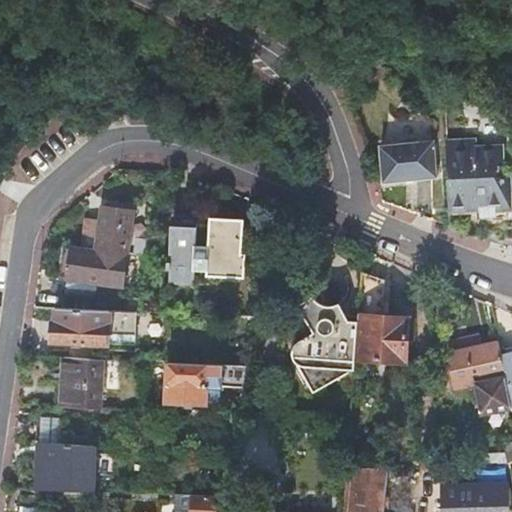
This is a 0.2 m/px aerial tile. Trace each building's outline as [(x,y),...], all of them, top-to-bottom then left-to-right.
[(498,215),(507,251),(510,250),(511,249),(511,207),(508,208),(507,185),(501,175),(500,148),(492,148),(473,149),(472,143),(445,145),(448,211),(451,211),(452,216),(498,215)] [(432,144),(380,150),(383,184),(436,178),(432,144)] [(127,256),(127,254),(132,208),(101,206),(97,251),(97,253),(127,256)] [(239,254),(244,222),(213,216),(208,243),(195,242),(197,228),(173,226),(169,268),(192,270),(194,256),(206,257),(204,272),(240,277),(244,256),(239,254)] [(97,251),(70,249),(67,278),(124,284),(127,256),(97,253),(97,251)] [(384,281),(362,273),(358,313),(358,316),(361,317),(358,360),(405,363),(408,320),(388,318),(389,289),(384,289),(384,281)] [(358,316),(358,313),(345,312),(338,300),(332,303),(326,302),(322,301),(323,298),(323,295),(322,292),(320,288),(316,285),(313,283),(308,283),(305,284),(301,288),(299,292),(298,294),(298,298),(299,301),(314,330),(300,338),(298,339),(294,344),(293,348),(293,351),(294,355),(297,359),(299,361),(302,362),(303,363),(305,363),(306,363),(313,375),(342,358),(346,365),(355,366),(358,316)] [(137,312),(57,308),(57,322),(53,322),(53,342),(135,346),(137,312)] [(501,356),(498,344),(481,347),(479,338),(445,345),(455,390),(476,386),(482,415),(511,408),(501,356)] [(511,348),(505,351),(506,355),(501,356),(511,408),(511,348)] [(302,362),(299,361),(315,387),(341,373),(354,373),(355,366),(346,365),(342,358),(313,375),(306,363),(305,363),(303,363),(302,362)] [(65,359),(62,408),(101,410),(104,360),(65,359)] [(210,365),(169,363),(167,406),(208,407),(209,388),(222,388),(250,390),(254,367),(253,367),(225,366),(210,365)] [(37,415),(36,443),(44,444),(65,445),(67,416),(37,415)] [(47,464),(44,492),(94,493),(100,447),(65,445),(44,444),(43,464),(47,464)] [(226,444),(226,455),(236,456),(238,445),(226,444)] [(499,464),(496,464),(497,481),(510,481),(510,473),(511,472),(511,463),(511,464),(499,464)] [(385,498),(386,468),(355,470),(351,511),(384,511),(384,508),(390,509),(390,498),(385,498)] [(351,511),(355,470),(348,470),(345,511),(351,511)] [(457,486),(444,486),(444,490),(444,511),(505,511),(505,489),(505,485),(476,486),(476,490),(457,490),(457,486)] [(177,511),(224,511),(228,497),(193,496),(178,496),(178,503),(177,511)]
